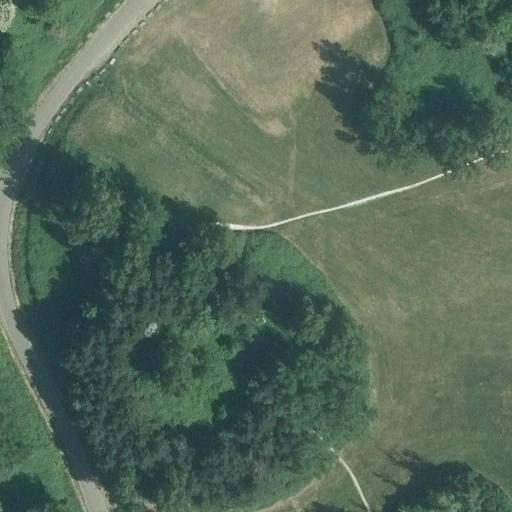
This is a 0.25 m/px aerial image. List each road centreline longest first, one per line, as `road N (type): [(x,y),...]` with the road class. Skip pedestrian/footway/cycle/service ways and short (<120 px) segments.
road 1 (unclassified): [(0,215),(20,152),(83,62),(140,0)]
road 2 (unclassified): [(98,511),(0,278)]
